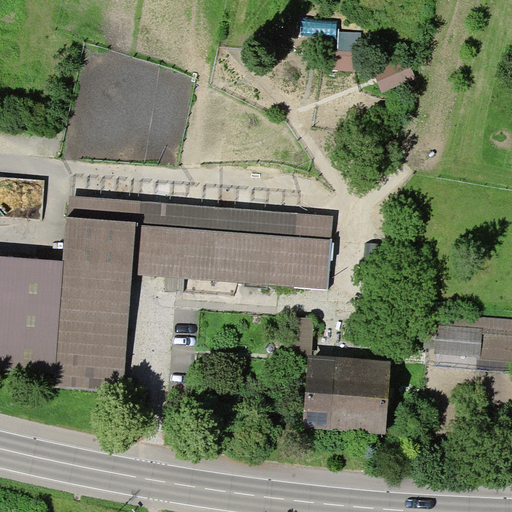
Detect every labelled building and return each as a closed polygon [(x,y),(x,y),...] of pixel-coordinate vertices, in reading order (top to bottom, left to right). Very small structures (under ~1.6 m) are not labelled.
[(132,271),(137,201),(67,195),(62,256),(53,369),(52,386),(122,391),(132,271)] [(330,215),(137,201),(132,271),(325,285),(330,215)] [(0,365),(53,369),(62,256),(0,252),(0,365)] [(479,355),(482,317),(437,314),(435,352),(479,355)] [(313,318),(291,317),(290,350),(311,351),(313,318)] [(511,331),(511,319),(482,317),(479,355),(479,357),(511,359),(511,334),(511,331)] [(386,427),(390,359),(308,354),(303,422),(386,427)]
